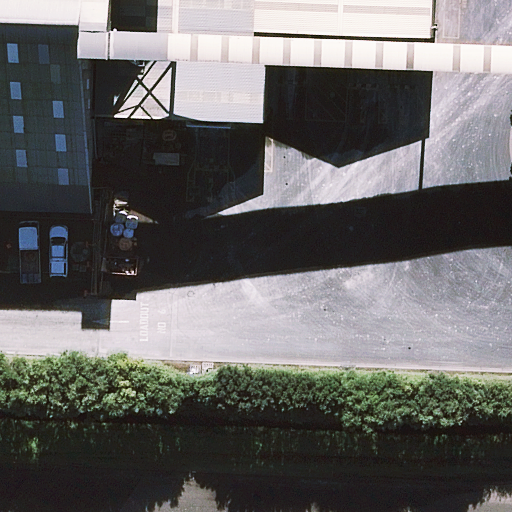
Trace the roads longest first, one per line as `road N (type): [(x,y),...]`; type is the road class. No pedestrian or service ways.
road 1 (residential): [(362,511),(0,496)]
road 2 (unclassified): [(511,36),(476,88),(468,135),(475,182),(511,227)]
